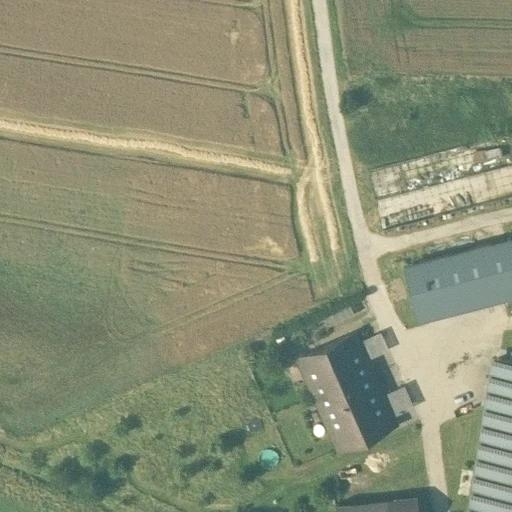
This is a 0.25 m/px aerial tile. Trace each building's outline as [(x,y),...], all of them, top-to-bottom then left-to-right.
[(511,167),(377,195),(382,218),(511,191),(511,167)] [(511,259),(507,239),(403,265),(417,322),(511,297),(511,259)] [(352,334),(296,359),(337,448),(393,423),(352,334)] [(511,511),(511,359),(490,357),(469,511),(511,511)] [(414,511),(413,503),(335,511),(334,511),(414,511)]
